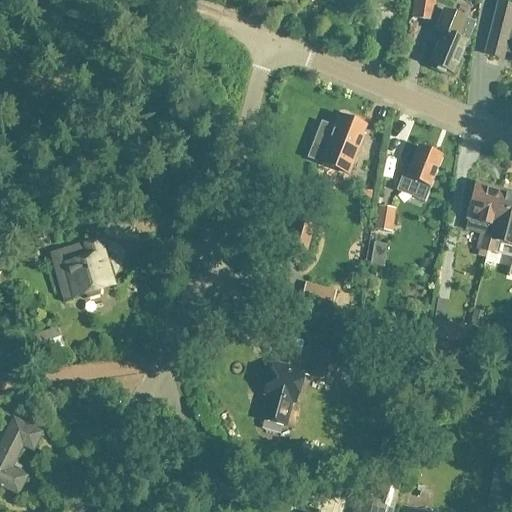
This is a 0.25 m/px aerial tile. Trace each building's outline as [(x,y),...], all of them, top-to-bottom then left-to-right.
[(414,0),(412,18),(433,21),(436,0),(414,0)] [(485,54),(504,59),(506,49),(511,50),(511,32),(510,32),(511,24),(511,6),(498,3),(485,54)] [(442,33),(430,64),(433,65),(432,70),(439,72),(442,69),(454,74),(467,42),(466,42),(474,24),(443,11),(435,31),(442,33)] [(319,162),(348,174),(353,162),(351,161),(354,155),(356,156),(364,135),(362,134),(366,125),(354,120),(355,118),(344,113),(343,116),(340,114),(335,127),(333,126),(333,127),(325,124),(312,159),(319,162)] [(207,149),(209,139),(202,138),(200,147),(207,149)] [(403,175),(399,185),(416,191),(414,197),(424,201),(424,200),(442,155),(417,146),(406,175),(403,175)] [(476,248),(486,251),(502,190),(475,183),(466,218),(469,219),(466,228),(481,232),(476,248)] [(511,192),(502,190),(486,251),(496,253),(499,241),(511,244),(511,192)] [(393,203),(392,226),(400,227),(401,203),(393,203)] [(295,217),(284,256),(303,261),(314,222),(295,217)] [(127,236),(134,233),(133,220),(102,220),(102,234),(108,236),(127,236)] [(63,300),(84,294),(88,298),(99,295),(100,289),(112,286),(98,241),(49,255),(63,300)] [(457,329),(456,334),(445,332),(446,327),(433,324),(429,346),(463,353),(467,331),(457,329)] [(318,350),(310,377),(334,384),(341,358),(318,350)] [(286,427),(292,403),(301,370),(272,362),(263,395),(265,395),(259,420),(286,427)] [(22,446),(33,451),(43,432),(13,417),(0,443),(0,486),(18,495),(27,477),(11,468),(22,446)] [(359,501),(355,511),(383,511),(385,509),(359,501)]
